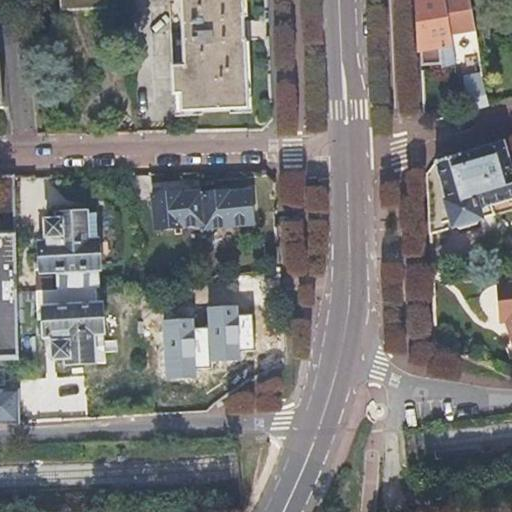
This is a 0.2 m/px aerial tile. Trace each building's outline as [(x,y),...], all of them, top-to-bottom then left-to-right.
[(61,0),(62,10),(106,7),(105,0),(61,0)] [(169,0),(175,113),(248,109),(243,0),(169,0)] [(435,0),(417,0),(421,65),(441,64),(440,46),(451,45),(449,35),(444,3),(436,4),(435,0)] [(435,0),(436,4),(444,3),(449,35),(474,31),(470,5),(469,0),(435,0)] [(488,107),(481,78),(464,81),(470,112),(488,107)] [(511,169),(504,142),(436,161),(455,227),(459,226),(463,230),(477,226),(478,220),(481,219),(479,210),(511,201),(511,169)] [(15,177),(0,177),(0,359),(19,358),(18,307),(18,294),(18,281),(16,230),(15,177)] [(32,177),(15,177),(16,230),(34,229),(32,177)] [(260,228),(259,185),(152,187),(153,231),(260,228)] [(68,291),(96,288),(100,288),(99,271),(101,270),(98,214),(59,215),(59,223),(46,223),(47,245),(39,246),(41,264),(34,264),(35,271),(41,270),(41,273),(57,272),(58,292),(68,291)] [(511,278),(485,287),(495,320),(506,317),(511,324),(511,325),(508,327),(511,339),(511,278)] [(30,281),(18,281),(18,294),(30,293),(30,281)] [(97,308),(96,288),(68,291),(58,292),(37,293),(38,322),(44,321),(44,339),(52,339),(53,360),(67,359),(67,365),(107,363),(104,307),(97,308)] [(511,324),(506,317),(495,320),(497,327),(507,323),(508,327),(511,325),(511,324)] [(0,424),(21,424),(20,391),(0,391),(0,424)]
